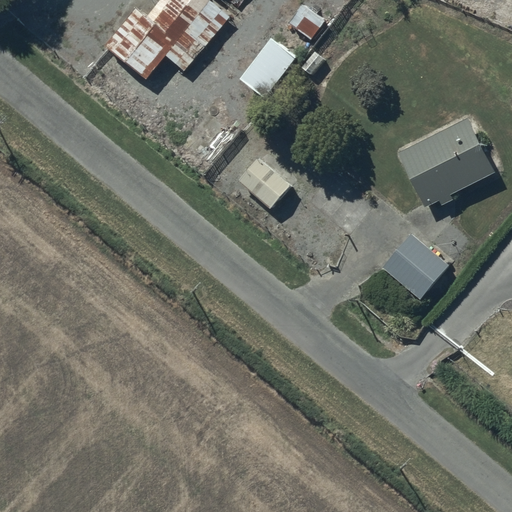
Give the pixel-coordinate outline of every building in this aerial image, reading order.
[(233,18),(209,0),(164,0),(147,21),(138,13),(108,50),(149,84),(168,60),(186,75),(233,18)] [(305,8),(290,28),(313,45),(328,25),(305,8)] [(277,40),(242,85),(268,105),(303,60),(277,40)] [(471,124),(402,158),(429,211),(442,204),(445,209),(456,203),(454,199),(497,177),(471,124)] [(263,160),(240,185),(272,213),(294,188),(263,160)] [(414,238),(385,272),(423,304),(452,270),(414,238)]
